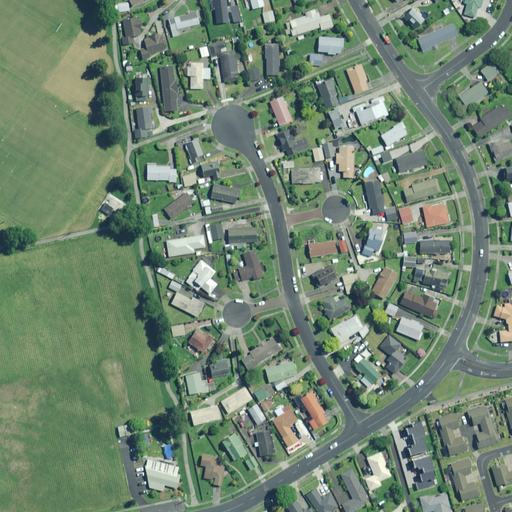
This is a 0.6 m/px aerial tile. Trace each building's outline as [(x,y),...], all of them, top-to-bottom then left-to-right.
[(229,22),(226,0),(210,0),(212,10),(215,10),(217,24),(229,22)] [(250,0),(253,9),(264,6),(262,0),(250,0)] [(464,0),(464,4),(466,4),(463,15),(476,18),(478,8),(482,8),(483,0),(464,0)] [(129,11),(128,3),(117,5),(118,13),(129,11)] [(241,22),(237,6),(230,7),(234,23),(241,22)] [(320,18),(317,9),(305,13),(306,16),(286,23),(288,29),(285,30),(287,35),(292,33),(293,36),(321,27),(321,30),(333,27),(329,15),(320,18)] [(424,21),(413,9),(404,18),(415,30),(424,21)] [(199,24),(196,11),(186,14),(187,15),(169,19),(173,37),(179,36),(177,30),(199,24)] [(275,21),(272,11),(262,14),(265,23),(275,21)] [(143,29),(140,17),(124,20),(127,37),(123,38),(124,45),(134,43),(133,37),(141,35),(140,30),(143,29)] [(458,36),(453,24),(417,39),(423,51),(458,36)] [(166,50),(162,33),(151,36),(151,38),(144,40),(146,48),(140,50),(143,60),(150,58),(149,54),(166,50)] [(336,55),(336,53),(341,54),(341,47),(343,47),(344,39),(319,37),(318,52),(327,53),(326,54),(336,55)] [(221,49),(226,48),(224,42),(208,45),(210,59),(219,57),(224,83),(239,80),(234,53),(222,55),(221,49)] [(209,56),(207,46),(200,48),(202,58),(209,56)] [(279,46),(265,46),(265,59),(267,59),(267,75),(279,75),(279,46)] [(322,56),(310,55),(309,65),(321,66),(322,56)] [(203,63),(192,63),(192,67),(188,68),(188,76),(191,76),(191,89),(203,89),(203,79),(210,79),(210,69),(203,69),(203,63)] [(499,73),(493,63),(481,71),(488,81),(499,73)] [(174,65),(160,67),(165,114),(179,112),(174,65)] [(367,80),(361,65),(346,70),(355,94),(368,89),(365,81),(367,80)] [(260,79),(257,68),(247,71),(250,82),(260,79)] [(143,75),(143,73),(136,73),(136,101),(146,101),(146,96),(147,96),(147,75),(143,75)] [(337,84),(334,77),(316,83),(325,108),(339,104),(332,86),(337,84)] [(488,93),(482,83),(460,98),(467,109),(483,98),(482,97),(488,93)] [(292,121),(283,97),(270,102),(280,126),(292,121)] [(364,104),(352,108),(354,112),(356,112),(361,126),(366,124),(366,122),(388,114),(383,103),(366,109),(364,104)] [(511,116),(503,103),(480,118),(482,121),(472,127),(479,138),(511,116)] [(152,128),(150,105),(136,107),(139,130),(135,130),(136,138),(147,137),(146,129),(152,128)] [(329,113),(335,130),(341,127),(342,129),(347,127),(344,120),(341,122),(336,110),(329,113)] [(405,128),(402,122),(393,127),(394,128),(381,136),(387,146),(407,134),(404,129),(405,128)] [(295,143),(289,129),(277,134),(283,151),(286,150),(288,156),(309,148),(306,138),(295,143)] [(203,155),(198,140),(185,144),(192,164),(200,161),(198,157),(203,155)] [(489,144),(492,153),(494,153),(496,157),(494,157),(496,163),(511,156),(511,147),(509,140),(500,144),(498,140),(489,144)] [(336,156),(333,142),(323,145),(326,159),(336,156)] [(352,178),(352,146),(340,146),(340,155),(337,155),(337,164),(339,164),(339,172),(343,171),(344,178),(352,178)] [(384,151),(382,146),(371,150),(373,155),(384,151)] [(325,160),(322,147),(313,149),(315,162),(325,160)] [(373,156),(374,161),(379,159),(378,159),(383,157),(384,163),(392,161),(389,151),(373,156)] [(427,165),(423,151),(396,158),(400,173),(427,165)] [(204,177),(213,176),(213,179),(220,178),(218,162),(202,164),(204,177)] [(157,167),(157,163),(148,163),(147,180),(169,180),(169,182),(176,183),(176,170),(170,170),(170,167),(157,167)] [(303,183),(303,184),(315,184),(315,183),(321,183),(320,168),(292,169),(292,184),(303,183)] [(196,184),(194,175),(183,177),(185,187),(196,184)] [(441,192),(436,178),(412,186),(413,188),(404,191),(407,203),(441,192)] [(378,181),(365,184),(370,210),(372,210),(373,215),(385,213),(378,181)] [(238,191),(214,187),(211,198),(236,203),(238,191)] [(187,193),(164,209),(172,219),(194,203),(193,201),(198,198),(193,190),(188,194),(187,193)] [(223,211),(222,204),(205,208),(206,214),(223,211)] [(449,223),(446,205),(432,207),(431,205),(423,207),(427,227),(449,223)] [(414,221),(410,206),(399,210),(403,225),(414,221)] [(397,219),(395,207),(385,209),(387,221),(397,219)] [(206,225),(210,243),(213,243),(212,241),(224,238),(221,222),(206,225)] [(225,245),(225,251),(233,250),(233,249),(245,248),(245,243),(258,242),(257,227),(228,229),(229,245),(225,245)] [(383,231),(370,228),(362,254),(371,257),(373,251),(379,252),(382,241),(380,240),(383,231)] [(417,243),(416,232),(404,234),(405,244),(417,243)] [(205,247),(203,235),(167,241),(169,257),(194,253),(194,249),(205,247)] [(348,251),(345,240),(338,242),(342,253),(348,251)] [(320,256),(320,257),(323,257),(323,256),(337,254),(335,241),(309,245),(311,258),(320,256)] [(434,254),(434,255),(439,255),(439,254),(450,254),(450,241),(420,241),(421,254),(434,254)] [(238,269),(239,271),(233,273),(236,282),(243,280),(253,277),(254,280),(263,277),(255,251),(243,254),(247,266),(238,269)] [(403,257),(402,271),(405,272),(406,267),(415,268),(416,258),(403,257)] [(192,270),(193,271),(188,277),(189,278),(186,282),(198,291),(201,287),(210,294),(217,284),(210,279),(216,272),(200,260),(192,270)] [(327,284),(328,285),(331,283),(330,282),(338,278),(331,266),(312,276),(319,288),(327,284)] [(175,275),(159,267),(157,271),(172,279),(175,275)] [(431,285),(431,288),(435,288),(435,286),(447,287),(449,273),(442,272),(442,270),(425,267),(425,271),(416,269),(414,283),(418,283),(419,281),(423,282),(423,284),(431,285)] [(397,275),(384,268),(371,293),(384,299),(397,275)] [(358,282),(356,273),(342,277),(347,294),(357,292),(354,283),(358,282)] [(181,286),(172,281),(169,288),(178,292),(181,286)] [(434,310),(437,304),(432,302),(433,299),(424,295),(422,299),(406,292),(401,304),(435,319),(438,312),(434,310)] [(175,295),(174,294),(170,301),(172,302),(171,304),(198,317),(205,304),(193,298),(191,300),(177,293),(175,295)] [(336,303),(332,296),(321,302),(325,309),(324,309),(330,320),(351,308),(345,298),(336,303)] [(511,298),(509,299),(510,303),(504,304),(505,308),(497,305),(494,316),(506,320),(506,323),(509,323),(509,330),(499,331),(500,342),(511,341),(511,342),(511,298)] [(398,308),(390,305),(386,313),(394,317),(398,308)] [(356,316),(331,329),(335,337),(336,336),(339,342),(358,332),(363,339),(369,332),(366,326),(363,328),(356,316)] [(425,327),(402,318),(397,332),(419,341),(425,327)] [(185,335),(184,325),(169,327),(171,337),(185,335)] [(190,347),(193,349),(195,351),(196,348),(203,353),(207,347),(211,350),(217,341),(204,333),(203,335),(197,331),(189,343),(190,344),(188,346),(190,347)] [(395,374),(405,361),(403,359),(405,357),(396,350),(400,345),(389,336),(380,347),(390,356),(387,360),(390,363),(386,368),(395,374)] [(281,351),(273,339),(250,354),(251,355),(242,361),(249,371),(281,351)] [(382,376),(364,359),(363,359),(359,355),(354,360),(358,364),(355,368),(361,374),(358,378),(369,389),(382,376)] [(230,367),(228,359),(216,362),(217,364),(210,366),(212,378),(229,374),(228,367),(230,367)] [(269,383),(273,382),(275,387),(277,391),(286,388),(283,379),(296,375),(292,362),(265,370),(269,383)] [(201,382),(200,374),(186,376),(189,395),(209,392),(207,381),(201,382)] [(252,399),(245,387),(221,402),(228,414),(252,399)] [(268,397),(263,389),(255,394),(260,402),(268,397)] [(298,407),(301,405),(303,409),(302,410),(304,413),(308,410),(311,416),(307,419),(314,430),(328,422),(324,414),(325,413),(312,392),(301,398),(299,396),(294,399),(298,407)] [(272,398),(268,400),(268,399),(260,404),(264,411),(272,406),(275,404),(272,398)] [(266,419),(256,404),(248,410),(257,424),(266,419)] [(220,419),(217,406),(190,412),(193,426),(220,419)] [(298,421),(289,406),(283,410),(285,414),(273,420),(292,453),(300,448),(297,443),(298,442),(289,426),(298,421)] [(498,443),(487,406),(467,412),(470,420),(472,420),(474,426),(480,424),(483,432),(476,434),(478,440),(476,440),(479,449),(498,443)] [(460,428),(456,414),(439,419),(441,426),(439,427),(446,449),(448,448),(450,456),(467,450),(463,436),(455,439),(453,430),(460,428)] [(127,424),(116,426),(118,437),(129,435),(127,424)] [(275,454),(270,431),(256,434),(258,443),(255,443),(256,447),(258,446),(260,457),(275,454)] [(424,432),(416,437),(414,439),(409,432),(401,437),(407,446),(406,451),(411,457),(408,469),(407,475),(421,478),(426,451),(424,450),(425,446),(431,442),(424,432)] [(247,453),(236,434),(222,442),(234,461),(247,453)] [(365,479),(371,493),(374,491),(374,489),(381,486),(379,481),(391,477),(381,453),(367,458),(374,476),(365,479)] [(214,457),(202,456),(200,466),(206,466),(204,478),(214,480),(214,485),(222,486),(224,467),(213,465),(214,457)] [(258,466),(253,456),(245,461),(250,470),(258,466)] [(178,468),(146,459),(143,467),(149,488),(161,491),(163,485),(176,489),(179,475),(176,475),(178,468)] [(473,474),(469,460),(451,465),(454,474),(452,475),(458,494),(460,494),(462,501),(480,496),(476,482),(467,485),(465,476),(473,474)] [(511,471),(508,472),(506,465),(493,468),(497,486),(505,484),(505,485),(511,483),(511,471)] [(346,511),(352,511),(369,503),(365,494),(366,493),(362,485),(360,485),(351,469),(340,475),(353,499),(342,505),(346,511)] [(322,498),(316,489),(306,495),(317,511),(331,511),(339,507),(330,493),(322,498)] [(434,497),(433,495),(428,496),(428,495),(419,497),(422,511),(430,511),(434,511),(450,511),(447,495),(434,497)] [(303,511),(297,500),(287,505),(290,511),(313,511),(311,508),(303,511)]
